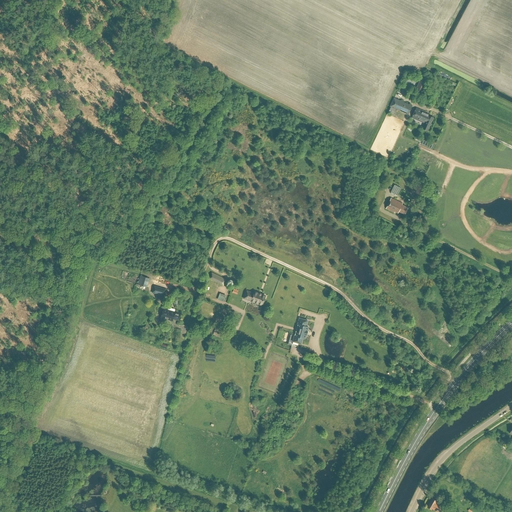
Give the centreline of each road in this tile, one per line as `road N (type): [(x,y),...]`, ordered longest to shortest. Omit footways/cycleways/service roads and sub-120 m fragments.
road 1 (track): [(305,174),(243,190),(221,238),(174,222),(169,191),(209,110),(229,90),(241,91),(260,118),(347,164)]
road 2 (track): [(456,380),(328,284),(230,238),(214,243),(208,261),(227,278),(224,292)]
road 3 (track): [(166,0),(160,51),(215,82),(110,261)]
road 4 (track): [(431,333),(451,349),(457,343),(423,254),(350,231),(333,218),(330,187),(313,175),(305,174),(310,183)]
road 5 (track): [(38,234),(90,105),(65,91),(106,0)]
road 6 (primary): [(379,511),(445,395),(511,322)]
road 7 (track): [(25,426),(55,366),(87,253)]
road 8 (unclassified): [(411,511),(442,457),(511,405)]
